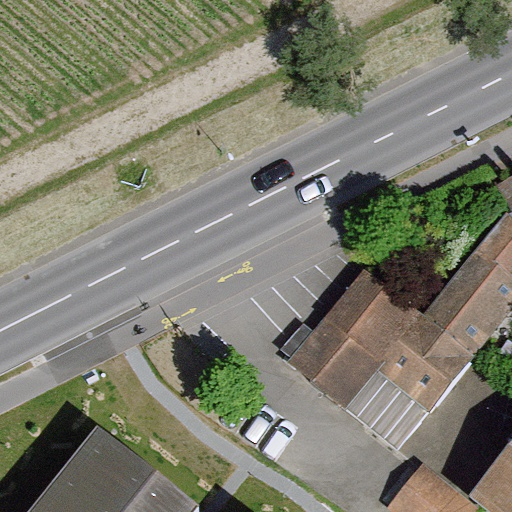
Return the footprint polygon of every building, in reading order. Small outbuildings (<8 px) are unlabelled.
[(511,177),(499,185),(511,207),(511,177)] [(380,366),(432,411),(472,359),(511,308),(511,212),(428,321),(372,275),(308,353),(300,362),(296,368),(345,409),(380,366)] [(192,511),(199,505),(99,425),(29,511),(192,511)] [(511,511),(511,442),(467,496),(486,511),(511,511)] [(472,511),(425,473),(393,511),(472,511)]
